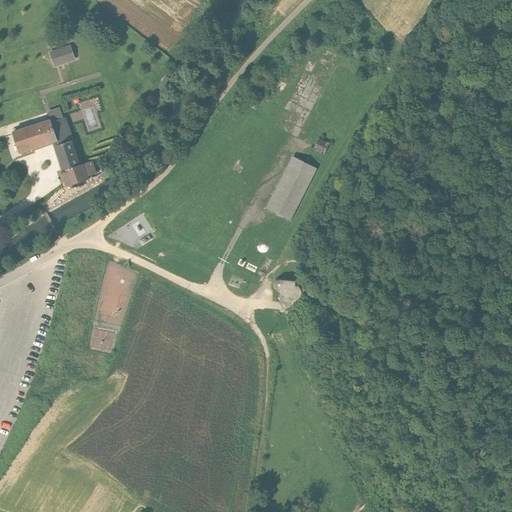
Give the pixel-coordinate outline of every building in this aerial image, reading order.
[(70,45),(49,52),(54,67),(75,60),(70,45)] [(159,88),(167,92),(175,77),(166,73),(159,88)] [(253,99),(249,107),(255,110),(259,101),(253,99)] [(18,155),(52,143),(67,186),(89,179),(88,176),(95,174),(93,167),(86,169),(84,165),(79,166),(71,141),(74,140),(66,117),(50,122),(50,120),(11,133),(18,155)] [(318,138),(312,150),(323,155),(329,144),(318,138)] [(291,156),(265,209),(290,221),(316,169),(291,156)] [(256,247),(258,250),(260,252),(263,252),(266,251),(268,249),(268,246),(267,243),(265,241),(262,241),(259,242),(257,244),(256,247)] [(301,292),(298,287),(295,286),(295,282),(282,281),(279,280),(278,280),(277,280),(276,281),(275,283),(274,284),(274,286),(274,287),(275,288),(276,290),(280,293),(280,295),(279,303),(281,307),(283,312),(301,297),(301,292)]
